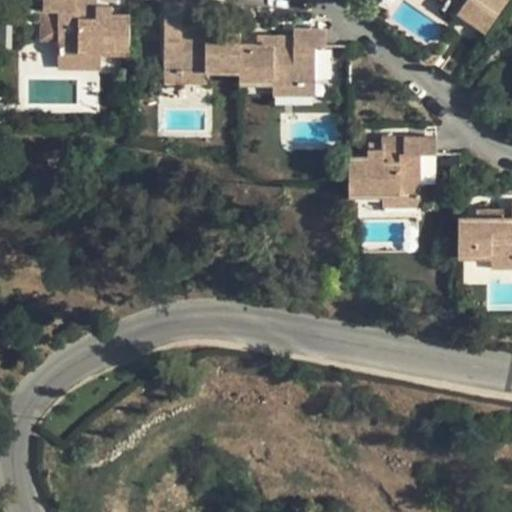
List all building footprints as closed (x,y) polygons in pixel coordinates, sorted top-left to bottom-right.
[(61,51),(100,50),(132,50),(132,13),(116,13),(116,4),(100,5),(99,0),(45,0),(46,11),(62,10),(61,51)] [(465,2),(463,0),(445,0),(459,10),(465,2)] [(463,0),(465,2),(459,10),(486,29),(507,0),(463,0)] [(168,69),(210,70),(241,70),(242,42),(242,32),(226,32),(226,23),(185,22),(185,2),(167,2),(168,69)] [(259,43),(242,42),(241,70),(241,82),(275,82),(318,83),(318,46),(328,46),(328,28),(296,28),(297,34),(297,43),(282,43),(282,34),(259,34),(259,43)] [(297,34),(282,34),(282,43),(297,43),(297,34)] [(444,67),(453,74),(473,46),(460,37),(440,64),(444,67)] [(453,74),(466,83),(486,56),(473,46),(453,74)] [(100,50),(61,51),(61,63),(100,64),(100,50)] [(210,70),(168,69),(168,81),(209,82),(210,70)] [(318,83),(275,82),(276,95),(318,96),(318,83)] [(370,156),(352,156),(351,193),(384,193),(423,193),(423,154),(437,154),(437,135),(394,135),(394,157),(386,157),(386,147),(384,147),(370,147),(370,156)] [(394,157),(394,135),(384,135),(384,147),(386,147),(386,157),(394,157)] [(423,193),(384,193),(384,206),(424,206),(423,193)] [(477,216),(460,216),(460,254),(494,255),(511,254),(511,215),(502,215),(502,206),(477,206),(477,216)] [(511,206),(502,206),(502,215),(511,215),(511,206)] [(511,254),(494,255),(494,267),(511,267),(511,254)]
